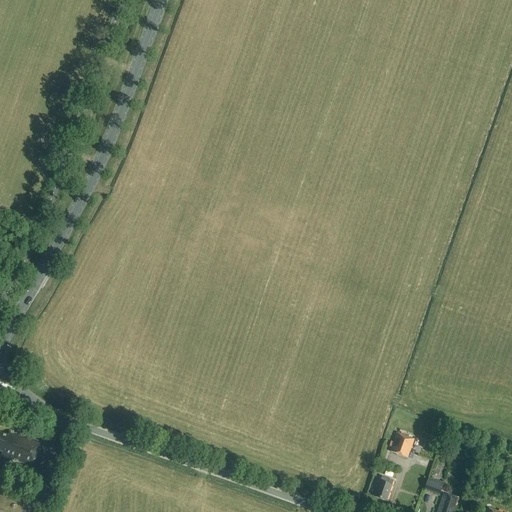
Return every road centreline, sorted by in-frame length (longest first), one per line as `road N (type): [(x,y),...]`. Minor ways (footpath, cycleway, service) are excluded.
road 1 (secondary): [(0,347),(89,187),(161,0)]
road 2 (unclassified): [(328,511),(85,429),(0,383)]
